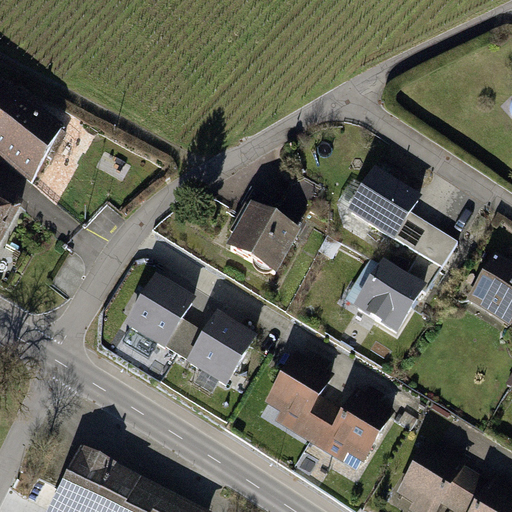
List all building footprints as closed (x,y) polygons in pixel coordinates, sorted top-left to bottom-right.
[(64,128),(0,87),(0,176),(23,191),(64,128)] [(148,179),(150,154),(106,151),(104,169),(125,170),(125,178),(148,179)] [(421,200),(375,172),(348,216),(393,244),(421,200)] [(0,221),(10,202),(0,196),(0,221)] [(284,234),(231,206),(206,254),(258,282),(284,234)] [(423,256),(418,264),(442,279),(463,244),(421,219),(405,246),(423,256)] [(511,319),(511,265),(481,250),(455,300),(508,327),(511,319)] [(430,289),(384,262),(354,311),(400,339),(430,289)] [(195,298),(157,274),(125,324),(165,349),(167,346),(177,352),(194,325),(182,318),(195,298)] [(194,325),(177,352),(188,359),(186,361),(225,386),(257,336),(217,311),(204,332),(194,325)] [(319,375),(284,353),(248,412),(351,475),(387,415),(349,392),(335,414),(306,396),(319,375)] [(467,466),(431,445),(402,496),(429,511),(438,511),(442,506),(453,511),(511,511),(511,492),(493,481),(490,486),(464,471),(467,466)] [(190,511),(65,448),(32,511),(190,511)]
